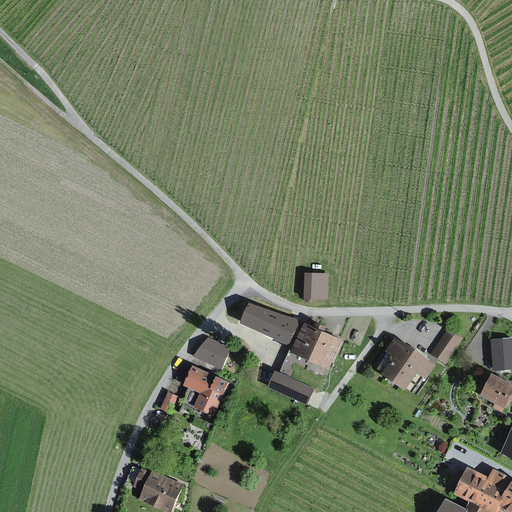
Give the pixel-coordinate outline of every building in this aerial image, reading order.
[(327,274),(304,274),(304,302),(309,303),(310,299),(327,300),(327,274)] [(290,339),(298,320),(249,303),(242,319),(290,339)] [(319,391),(342,339),(324,331),(326,327),(317,323),(315,327),(303,321),(279,374),(319,391)] [(461,339),(448,329),(430,354),(444,363),(461,339)] [(212,337),(195,357),(231,372),(241,349),(212,337)] [(435,365),(393,337),(384,351),(387,353),(376,369),(380,372),(379,374),(403,390),(405,388),(410,392),(421,377),(425,380),(435,365)] [(511,344),(511,338),(490,340),(492,372),(511,370),(511,344)] [(228,382),(191,366),(183,386),(189,389),(183,404),(212,417),(228,382)] [(279,374),(274,372),(267,388),(307,405),(314,389),(279,374)] [(511,385),(491,375),(479,396),(503,409),(508,408),(511,399),(511,398),(511,385)] [(177,397),(168,392),(160,409),(170,414),(177,397)] [(195,417),(192,425),(202,429),(205,421),(195,417)] [(511,425),(500,453),(511,458),(511,425)] [(470,502),(490,511),(492,511),(497,504),(504,488),(486,479),(465,469),(453,494),(470,502)] [(511,511),(511,477),(491,469),(486,479),(504,488),(497,504),(505,511),(511,511)] [(168,511),(171,511),(184,486),(153,472),(151,477),(141,472),(135,486),(145,491),(142,499),(168,511)] [(465,511),(466,510),(443,499),(436,511),(465,511)] [(490,511),(470,502),(466,510),(465,511),(490,511)]
